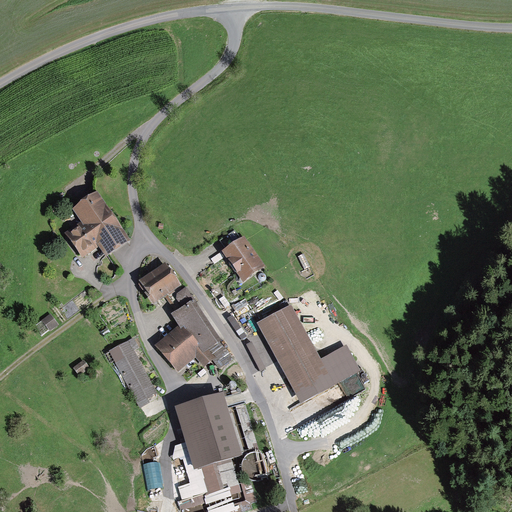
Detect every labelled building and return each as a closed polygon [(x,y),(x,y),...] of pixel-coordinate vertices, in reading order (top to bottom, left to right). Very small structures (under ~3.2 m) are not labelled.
[(129,245),(97,198),(73,215),(84,231),(67,242),(81,263),(99,250),(106,261),(129,245)] [(266,271),(244,242),(223,258),(244,287),(266,271)] [(181,291),(167,270),(140,288),(154,309),(181,291)] [(229,353),(185,293),(175,300),(185,313),(173,321),(181,333),(158,350),(178,377),(199,361),(206,370),(229,353)] [(321,361),(291,307),(257,325),(301,405),(360,373),(347,348),(321,361)] [(52,318),(42,324),(49,334),(58,328),(52,318)] [(135,342),(106,359),(111,369),(116,366),(141,410),(159,400),(136,361),(143,357),(135,342)] [(84,365),(74,372),(79,380),(90,373),(84,365)] [(227,399),(181,413),(209,505),(241,495),(231,462),(245,458),(227,399)] [(305,427),(291,433),(293,438),(307,431),(305,427)] [(349,451),(362,476),(395,458),(382,433),(349,451)] [(163,462),(147,462),(148,489),(164,489),(163,462)] [(251,511),(249,503),(216,511),(251,511)]
